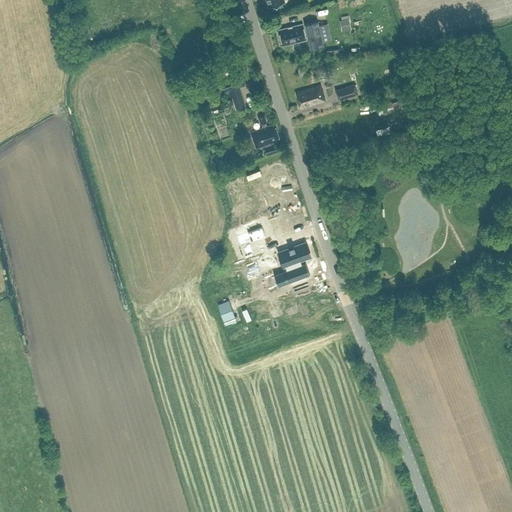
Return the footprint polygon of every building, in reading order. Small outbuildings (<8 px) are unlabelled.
[(341,30),(350,28),(349,18),(339,19),(341,30)] [(304,22),(310,48),(323,46),(317,20),(304,22)] [(282,44),(305,39),(301,23),(278,29),(282,44)] [(331,40),(328,23),(319,25),(323,41),(331,40)] [(240,73),(220,80),(224,91),(244,84),(240,73)] [(338,99),(357,93),(354,83),(335,89),(338,99)] [(301,107),(325,99),(320,84),(296,92),(301,107)] [(238,93),(232,95),(236,108),(243,106),(238,93)] [(394,110),(390,100),(376,104),(378,115),(394,110)] [(250,131),(256,147),(263,144),(266,154),(275,151),(272,144),(271,144),(271,141),(279,139),(273,123),(266,125),(265,121),(266,121),(263,114),(258,116),(260,123),(261,123),(262,127),(250,131)] [(263,226),(262,225),(246,231),(250,240),(266,234),(265,234),(262,226),(263,226)] [(288,248),(278,251),(283,265),(284,265),(286,269),(282,270),(282,271),(283,271),(285,275),(284,275),(284,277),(285,277),(287,281),(286,281),(286,282),(290,281),(290,282),(291,282),(290,281),(304,275),(305,277),(305,276),(305,275),(309,274),(309,273),(305,263),(305,262),(301,263),(298,257),(309,253),(305,241),(293,245),(288,248)] [(224,307),(236,303),(233,294),(221,298),(224,307)] [(241,315),(238,306),(226,309),(228,319),(241,315)]
